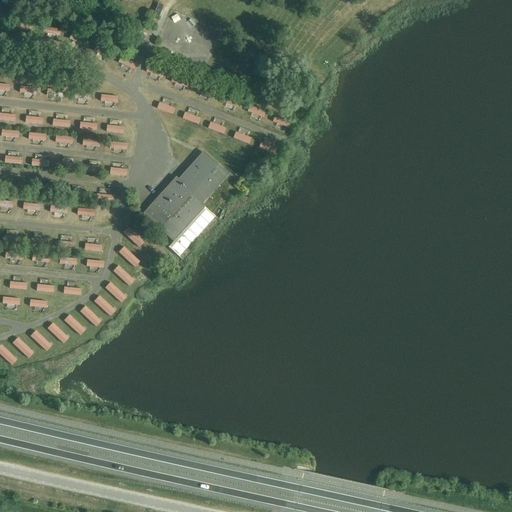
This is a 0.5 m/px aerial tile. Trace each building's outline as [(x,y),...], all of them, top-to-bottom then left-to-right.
[(172,16),(175,22),(182,19),(178,13),(172,16)] [(138,36),(145,39),(147,34),(140,31),(138,36)] [(104,54),(106,47),(97,44),(95,51),(104,54)] [(122,55),(119,61),(133,69),(137,63),(122,55)] [(149,65),(148,73),(164,75),(165,67),(149,65)] [(48,86),(48,94),(58,94),(58,86),(48,86)] [(101,101),(118,102),(118,94),(102,93),(101,101)] [(173,114),(176,107),(160,101),(158,107),(173,114)] [(266,116),(267,109),(250,105),(249,112),(266,116)] [(0,111),(0,118),(16,120),(17,112),(0,111)] [(186,111),(183,118),(199,124),(202,117),(186,111)] [(28,113),(26,120),(43,124),(45,117),(28,113)] [(276,114),(274,120),(287,125),(290,119),(276,114)] [(54,117),(53,125),(71,127),(72,119),(54,117)] [(82,119),(80,127),(97,130),(99,123),(82,119)] [(226,133),(227,125),(211,121),(209,129),(226,133)] [(108,123),(107,131),(124,132),(125,124),(108,123)] [(31,130),(29,137),(46,140),(47,133),(31,130)] [(237,130),(234,137),(250,143),(253,136),(237,130)] [(74,142),(74,135),(57,134),(56,141),(74,142)] [(83,144),(101,145),(101,137),(84,136),(83,144)] [(262,140),(259,148),(274,154),(278,146),(262,140)] [(226,173),(204,153),(184,176),(186,177),(180,183),(177,180),(176,181),(174,179),(149,206),(150,207),(144,215),(151,221),(149,223),(171,243),(201,210),(196,206),(226,173)] [(6,154),(6,161),(23,163),(23,155),(6,154)] [(33,157),(32,165),(50,166),(51,157),(33,157)] [(62,168),(74,169),(75,161),(62,161),(62,168)] [(111,166),(111,174),(128,175),(129,166),(111,166)] [(103,193),(104,201),(115,201),(114,193),(103,193)] [(79,206),(78,214),(96,215),(96,207),(79,206)] [(130,224),(124,231),(140,247),(146,241),(130,224)] [(86,242),(86,249),(103,250),(104,243),(86,242)] [(135,266),(141,261),(126,244),(120,250),(135,266)] [(47,262),(48,254),(34,252),(33,260),(47,262)] [(61,261),(77,264),(78,257),(62,254),(61,261)] [(130,285),(136,279),(120,263),(114,269),(130,285)] [(28,288),(28,280),(11,280),(11,287),(28,288)] [(122,301),(128,295),(111,280),(106,286),(122,301)] [(38,289),(55,291),(55,283),(39,282),(38,289)] [(65,292),(82,294),(82,286),(65,284),(65,292)] [(112,315),(117,309),(100,294),(95,300),(112,315)] [(4,295),(4,303),(21,304),(21,296),(4,295)] [(86,304),(81,310),(97,325),(102,320),(86,304)] [(65,319),(82,335),(87,329),(71,313),(65,319)] [(65,343),(70,337),(54,321),(48,327),(65,343)] [(47,351),(53,345),(37,329),(31,335),(47,351)] [(13,342),(30,358),(35,352),(19,336),(13,342)] [(0,345),(0,352),(13,365),(19,359),(2,343),(0,345)]
